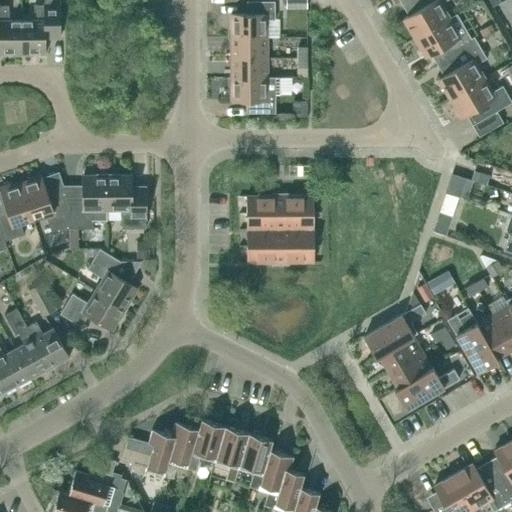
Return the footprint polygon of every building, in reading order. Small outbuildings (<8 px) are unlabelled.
[(21,20),(21,54),(45,54),(45,37),(60,37),(59,0),(43,0),(44,4),(34,4),(34,20),(21,20)] [(286,0),(286,8),(307,8),(306,0),(286,0)] [(445,0),(412,0),(418,9),(403,18),(414,37),(449,17),(441,3),(445,0)] [(230,13),(230,37),(266,37),(279,36),(279,19),(274,19),(274,1),(246,1),(246,13),(230,13)] [(0,54),(21,54),(21,20),(9,20),(9,5),(0,5),(0,54)] [(447,59),(477,41),(474,36),(471,38),(456,13),(414,37),(425,57),(441,48),(447,59)] [(491,24),(479,31),(483,37),(495,31),(491,24)] [(267,57),(266,37),(230,37),(231,57),(267,57)] [(486,58),(477,41),(447,59),(453,69),(438,78),(449,98),(484,77),(476,64),(486,58)] [(297,46),(297,57),(307,57),(307,46),(297,46)] [(267,77),(267,57),(231,57),(231,77),(267,77)] [(307,57),(297,57),(297,67),(307,67),(307,57)] [(267,77),(231,77),(231,100),(247,100),(247,112),(275,112),(275,94),(280,94),(279,77),(267,77)] [(492,91),(484,77),(449,98),(460,117),(476,108),(482,119),(511,101),(502,85),(492,91)] [(307,100),(293,101),(293,116),(307,116),(307,100)] [(304,167),(295,167),(295,179),(305,179),(304,167)] [(480,172),(477,181),(486,184),(489,175),(480,172)] [(69,228),(69,204),(65,190),(48,196),(40,173),(29,177),(30,179),(21,182),(33,218),(45,214),(52,233),(69,228)] [(69,228),(78,228),(93,228),(93,219),(107,219),(107,210),(107,175),(82,175),(83,204),(69,204),(69,228)] [(131,175),(107,175),(107,210),(121,210),(121,228),(145,227),(145,186),(131,186),(131,175)] [(20,222),(33,218),(21,182),(11,185),(11,183),(0,186),(0,188),(7,210),(0,211),(0,228),(4,240),(24,234),(20,222)] [(272,195),(246,196),(246,262),(272,262),(272,263),(287,264),(287,262),(313,262),(312,195),(287,195),(287,193),(272,194),(272,195)] [(439,211),(433,231),(446,235),(452,215),(439,211)] [(511,214),(506,227),(507,231),(509,233),(503,250),(511,252),(511,214)] [(78,228),(69,228),(69,248),(78,248),(78,228)] [(149,241),(137,241),(137,256),(149,256),(149,241)] [(102,278),(95,290),(124,308),(137,287),(112,272),(119,260),(99,248),(87,268),(102,278)] [(503,270),(497,260),(485,267),(491,277),(503,270)] [(435,277),(426,282),(434,294),(442,289),(435,277)] [(474,283),(478,291),(487,285),(483,277),(474,283)] [(424,282),(416,287),(425,302),(433,297),(424,282)] [(41,283),(29,289),(42,315),(55,308),(41,283)] [(478,291),(474,283),(465,288),(470,296),(478,291)] [(124,308),(95,290),(87,302),(72,293),(59,313),(80,326),(87,314),(112,329),(124,308)] [(375,357),(379,354),(412,335),(417,333),(410,321),(425,312),(420,303),(363,336),(375,357)] [(511,347),(511,310),(509,304),(492,314),(511,347)] [(29,378),(49,367),(26,326),(16,307),(4,314),(15,333),(18,332),(24,343),(14,349),(29,378)] [(496,357),(487,340),(477,323),(476,322),(465,328),(456,313),(447,319),(478,372),(498,360),(496,357)] [(477,323),(487,340),(496,356),(511,347),(492,314),(477,323)] [(27,326),(49,367),(69,357),(53,327),(43,333),(36,321),(27,326)] [(436,331),(441,339),(449,335),(444,326),(436,331)] [(379,354),(388,371),(421,351),(412,335),(379,354)] [(449,335),(441,339),(446,348),(454,344),(449,335)] [(0,347),(0,370),(10,389),(29,378),(14,349),(4,354),(0,347)] [(397,386),(431,367),(421,351),(388,371),(397,386)] [(431,367),(397,386),(394,388),(406,409),(459,378),(453,368),(438,377),(432,366),(431,367)] [(0,393),(10,389),(0,370),(0,393)] [(201,419),(186,470),(198,473),(202,461),(213,464),(224,426),(201,419)] [(174,423),(170,435),(174,436),(162,477),(172,480),(176,466),(186,470),(198,430),(174,423)] [(234,484),(237,471),(248,433),(224,426),(213,464),(228,468),(224,481),(234,484)] [(144,471),(162,477),(174,436),(170,435),(150,429),(146,442),(152,444),(149,454),(146,464),(132,460),(128,470),(142,475),(144,471)] [(257,490),(269,450),(272,440),(248,433),(237,471),(251,475),(248,487),(257,490)] [(152,444),(146,442),(129,436),(126,448),(149,454),(152,444)] [(511,439),(494,450),(502,465),(492,471),(509,501),(511,499),(511,439)] [(146,464),(149,454),(126,448),(123,457),(146,464)] [(284,470),(289,472),(293,457),(269,450),(257,490),(267,493),(263,506),(273,509),(284,470)] [(94,455),(88,474),(86,479),(97,482),(105,458),(94,455)] [(116,462),(105,458),(97,482),(108,486),(112,473),(116,462)] [(472,463),(453,474),(473,509),(487,501),(493,511),(509,501),(492,471),(491,470),(480,477),(472,463)] [(86,479),(88,474),(75,470),(67,494),(106,506),(104,510),(109,511),(116,511),(126,480),(121,479),(122,475),(112,473),(108,486),(97,482),(86,479)] [(303,476),(289,472),(284,470),(273,509),(281,511),(292,511),(299,490),(303,476)] [(474,511),(473,509),(453,474),(434,485),(441,499),(431,505),(434,511),(474,511)] [(318,495),(299,490),(292,511),(312,511),(314,509),(318,495)] [(90,511),(104,511),(104,510),(106,506),(67,494),(58,491),(51,511),(90,511)]
